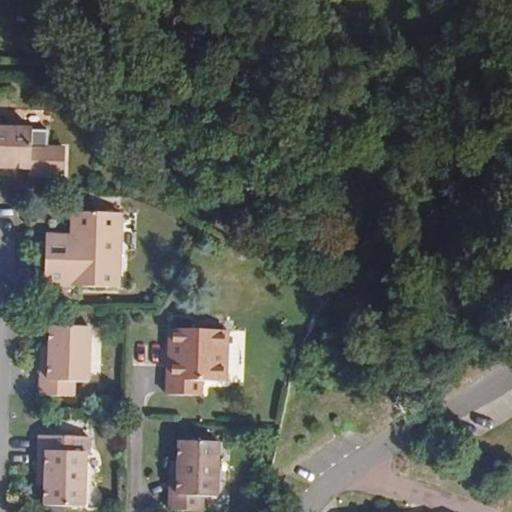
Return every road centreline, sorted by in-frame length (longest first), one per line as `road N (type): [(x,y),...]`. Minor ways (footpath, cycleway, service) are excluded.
road 1 (unknown): [(128,511),(133,325)]
road 2 (residential): [(511,370),(355,467)]
road 3 (residential): [(355,467),(485,511)]
